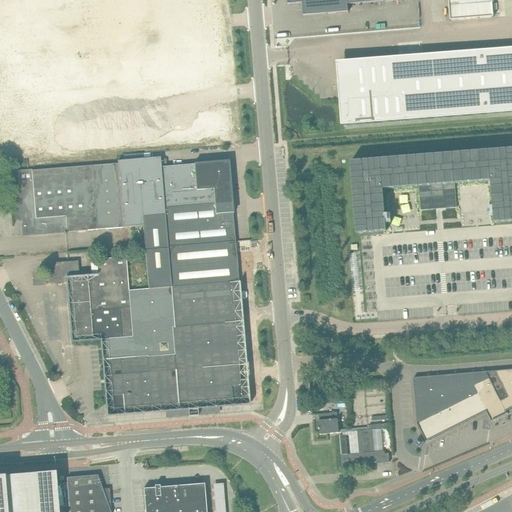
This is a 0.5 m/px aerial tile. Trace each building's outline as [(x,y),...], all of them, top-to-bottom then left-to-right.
[(0,0),(0,159),(49,156),(49,152),(139,146),(135,140),(172,137),(179,133),(176,128),(175,122),(188,121),(189,143),(224,140),(213,0),(0,0)] [(287,0),(288,5),(302,3),(303,16),(348,12),(348,5),(405,0),(287,0)] [(449,0),(450,19),(494,17),(493,0),(449,0)] [(511,48),(398,57),(398,59),(400,59),(403,92),(346,97),(346,96),(345,96),(347,126),(511,112),(511,48)] [(511,148),(350,162),(356,234),(386,231),(383,189),(419,187),(420,201),(421,211),(457,208),(455,184),(470,182),(490,181),(494,223),(511,221),(511,148)] [(138,291),(238,282),(230,192),(232,191),(233,190),(233,184),(232,183),(230,183),(228,162),(160,168),(160,158),(118,161),(118,164),(123,227),(143,226),(146,256),(135,257),(138,291)] [(123,227),(118,164),(18,172),(20,203),(14,204),(15,213),(21,212),(23,236),(123,227)] [(138,291),(135,257),(96,260),(97,276),(88,276),(88,274),(79,275),(78,261),(44,264),(45,277),(53,276),(54,283),(67,282),(71,342),(101,340),(107,416),(248,404),(246,380),(240,381),(239,365),(245,365),(241,321),(237,322),(236,312),(241,311),(238,282),(138,291)] [(417,424),(426,442),(486,411),(491,421),(492,420),(492,418),(504,412),(505,414),(507,413),(506,411),(511,408),(511,369),(484,372),(483,370),(477,373),(475,373),(474,370),(468,373),(457,374),(456,372),(450,375),(439,376),(438,373),(432,376),(430,377),(429,374),(423,377),(413,378),(417,424)] [(365,463),(376,462),(376,461),(382,460),(382,463),(389,462),(389,463),(389,454),(385,454),(385,451),(381,452),(379,430),(391,429),(390,423),(369,425),(369,427),(339,430),(337,412),(319,414),(319,420),(319,427),(318,427),(319,429),(320,435),(343,433),(343,436),(339,436),(342,465),(354,464),(365,463)] [(97,475),(66,478),(66,477),(55,478),(55,471),(54,471),(54,473),(0,477),(0,511),(110,511),(109,509),(110,509),(108,489),(102,489),(97,475)] [(154,486),(154,488),(143,489),(144,511),(206,511),(204,484),(159,488),(159,486),(154,486)]
